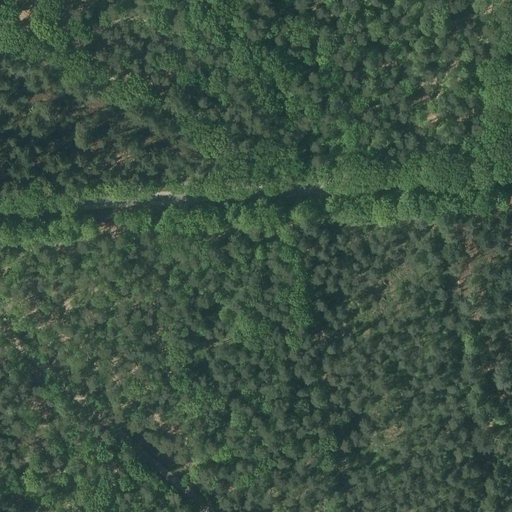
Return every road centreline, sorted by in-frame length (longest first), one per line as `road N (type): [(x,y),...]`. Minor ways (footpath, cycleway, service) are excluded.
road 1 (tertiary): [(0,208),(511,175)]
road 2 (track): [(437,180),(490,511)]
road 3 (track): [(0,31),(163,104),(251,169),(264,192)]
road 4 (track): [(213,511),(0,326)]
road 5 (track): [(234,155),(250,139),(291,137),(316,112),(312,88),(246,0)]
road 6 (track): [(511,55),(493,176)]
